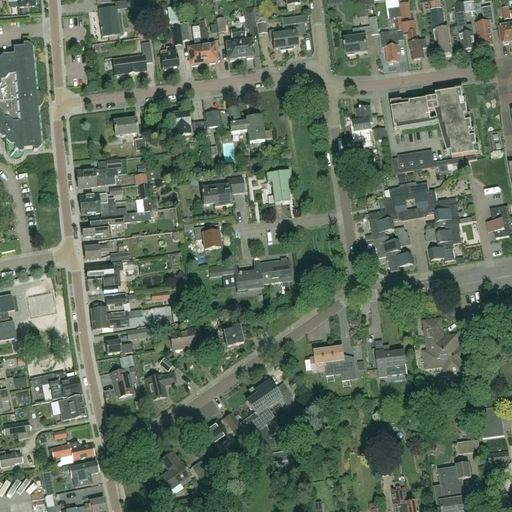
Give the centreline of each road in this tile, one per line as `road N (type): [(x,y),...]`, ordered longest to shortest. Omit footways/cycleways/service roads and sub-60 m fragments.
road 1 (residential): [(107,459),(357,295)]
road 2 (residential): [(58,106),(265,79),(322,84)]
road 3 (residential): [(107,459),(72,255)]
road 4 (residential): [(330,86),(511,66)]
road 5 (residential): [(72,255),(58,106)]
road 6 (residential): [(347,216),(330,86)]
road 7 (residential): [(357,295),(425,284),(414,223)]
